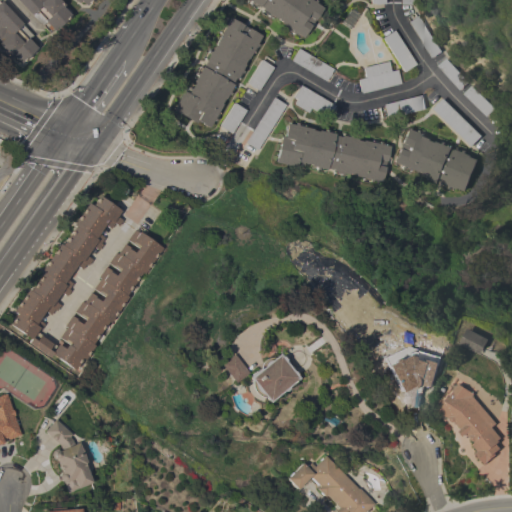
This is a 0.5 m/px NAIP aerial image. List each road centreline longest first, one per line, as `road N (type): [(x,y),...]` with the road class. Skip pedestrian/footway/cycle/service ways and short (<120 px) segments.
road 1 (secondary): [(92,146),(193,0)]
road 2 (secondary): [(0,276),(92,146)]
